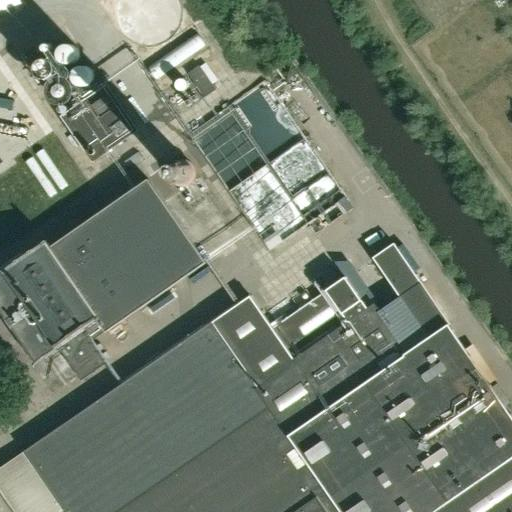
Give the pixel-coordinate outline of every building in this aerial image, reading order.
[(118,0),(136,43),(187,22),(178,0),(118,0)] [(184,62),(210,45),(201,32),(176,49),(184,62)] [(153,66),(162,80),(184,65),(175,51),(153,66)] [(204,98),(215,90),(199,66),(187,74),(204,98)] [(94,163),(140,131),(108,85),(62,117),(94,163)] [(332,168),(340,160),(325,145),(317,153),(332,168)] [(179,161),(177,163),(175,166),(173,169),(173,172),(174,175),(175,178),(177,180),(180,182),(183,182),(186,182),(189,181),(192,179),(194,177),(195,174),(195,171),(195,168),(193,165),(191,162),(188,161),(185,160),(182,160),(179,161)] [(47,242),(0,274),(0,312),(35,364),(58,348),(82,382),(108,364),(93,343),(206,265),(149,182),(52,249),(47,242)] [(400,297),(421,282),(394,243),(374,258),(400,297)] [(26,455),(0,472),(0,492),(13,511),(60,511),(65,509),(66,511),(511,511),(511,417),(449,326),(430,339),(409,354),(375,303),(367,309),(346,279),(274,329),(251,297),(25,453),(26,455)]
